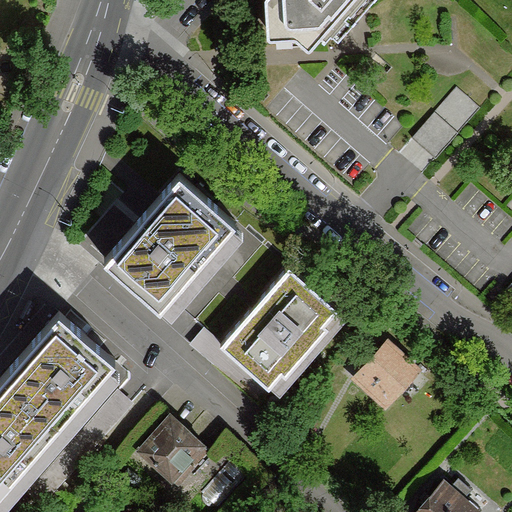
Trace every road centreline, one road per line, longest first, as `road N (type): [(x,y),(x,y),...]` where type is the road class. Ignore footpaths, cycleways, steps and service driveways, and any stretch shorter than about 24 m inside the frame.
road 1 (residential): [(511,357),(351,234),(135,44)]
road 2 (residential): [(13,230),(82,280),(341,511)]
road 3 (tertiary): [(13,230),(101,26)]
